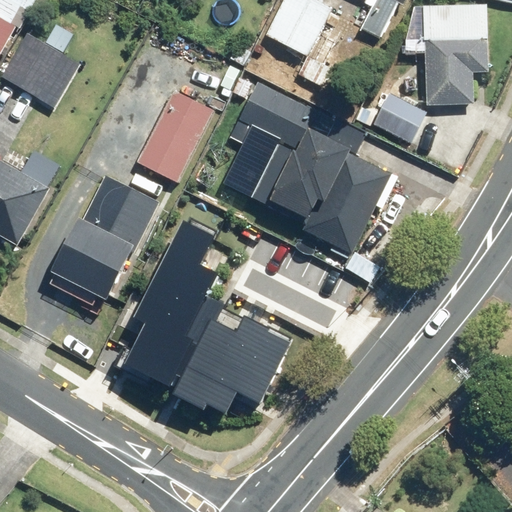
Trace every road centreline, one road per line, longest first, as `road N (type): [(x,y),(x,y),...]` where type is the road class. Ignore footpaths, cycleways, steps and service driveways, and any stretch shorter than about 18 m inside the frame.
road 1 (secondary): [(270,511),(511,193)]
road 2 (residential): [(23,392),(70,404),(246,511)]
road 3 (residential): [(178,511),(45,423),(23,392)]
